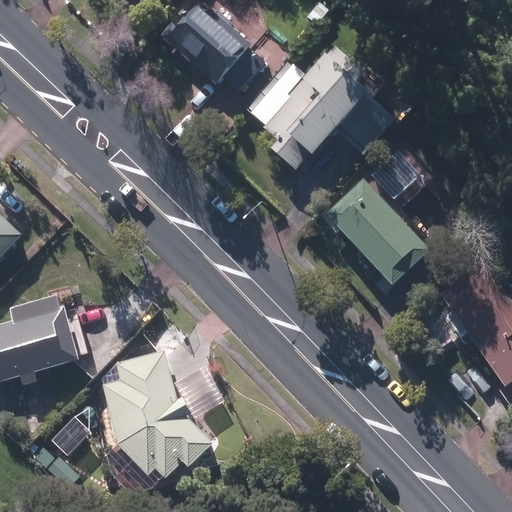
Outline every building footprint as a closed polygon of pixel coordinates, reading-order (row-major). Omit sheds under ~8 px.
[(138,0),(151,11),(161,0),(138,0)] [(257,48),(201,0),(189,0),(171,22),(184,33),(173,46),(223,89),(229,82),(244,94),(269,64),(254,52),(257,48)] [(279,152),(304,175),(320,156),(325,161),(345,138),(369,159),(400,122),(377,103),(382,97),(380,97),(386,89),(340,49),(312,81),(307,76),(291,95),(295,99),(268,130),(285,145),(279,152)] [(333,218),(402,291),(439,256),(370,183),(333,218)] [(0,269),(28,241),(0,214),(0,269)] [(511,299),(488,266),(444,298),(509,388),(501,394),(511,409),(511,299)] [(0,330),(0,387),(86,365),(72,313),(67,314),(63,300),(16,312),(19,326),(0,330)] [(109,387),(107,388),(122,448),(152,480),(160,472),(171,484),(188,467),(194,472),(218,448),(192,420),(197,418),(188,400),(182,404),(169,354),(120,367),(122,374),(107,378),(109,387)]
